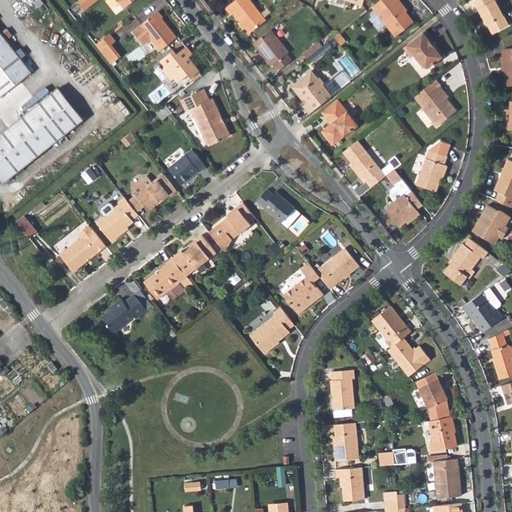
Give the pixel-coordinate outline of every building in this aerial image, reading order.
[(77,0),(84,10),(98,0),(77,0)] [(267,19),(253,0),(236,0),(226,7),(231,14),(234,11),(250,32),(267,19)] [(404,5),(399,0),(382,0),(373,7),(395,36),(413,23),(401,7),(404,5)] [(473,0),(483,19),(487,17),(495,31),(510,22),(495,0),(473,0)] [(151,38),(161,50),(176,38),(162,20),(164,18),(158,10),(133,31),(144,44),(151,38)] [(434,36),(427,28),(404,46),(412,56),(414,54),(425,69),(443,56),(429,39),(434,36)] [(287,50),(271,29),(253,43),(269,64),(272,62),(277,69),(290,59),(284,52),(287,50)] [(117,39),(111,31),(96,43),(102,51),(111,44),(117,39)] [(343,34),(338,39),(342,44),(348,40),(343,34)] [(304,52),(308,58),(325,44),(321,39),(304,52)] [(102,51),(113,64),(121,57),(111,44),(102,51)] [(192,73),(197,79),(204,74),(189,56),(193,52),(187,44),(177,52),(174,48),(161,59),(164,63),(165,69),(175,82),(178,79),(181,82),(192,73)] [(11,59),(7,63),(0,54),(0,96),(3,100),(23,83),(12,69),(17,66),(11,59)] [(304,105),(310,113),(342,88),(335,79),(325,87),(323,85),(324,82),(323,79),(322,77),(320,75),(318,74),(315,74),(310,68),(290,84),(302,99),(304,96),(308,101),(304,105)] [(443,86),(437,77),(416,94),(425,105),(423,108),(437,127),(455,111),(447,101),(450,98),(442,87),(443,86)] [(184,111),(189,108),(209,146),(232,134),(212,97),(208,99),(203,89),(179,101),(184,111)] [(356,124),(337,99),(320,112),(330,124),(323,130),(333,143),(356,124)] [(0,174),(67,121),(50,100),(0,139),(0,174)] [(166,119),(174,112),(167,103),(158,110),(166,119)] [(386,175),(358,140),(343,151),(353,163),(351,165),(364,182),(366,181),(371,187),(386,176),(386,175)] [(438,140),(428,149),(416,183),(434,190),(440,173),(442,174),(445,164),(442,162),(445,155),(444,155),(447,144),(438,140)] [(208,168),(193,149),(171,166),(184,183),(199,170),(201,173),(208,168)] [(395,155),(389,161),(395,169),(402,163),(395,155)] [(511,207),(511,160),(509,159),(494,189),(501,193),(497,201),(511,207)] [(422,205),(394,169),(386,175),(386,176),(393,185),(394,186),(389,190),(388,195),(393,201),(383,209),(398,227),(403,223),(406,225),(419,215),(416,210),(422,205)] [(172,195),(179,190),(165,173),(154,182),(138,194),(138,195),(146,205),(150,209),(169,193),(172,195)] [(138,194),(154,182),(148,175),(134,186),(134,189),(138,194)] [(261,208),(264,205),(283,219),(296,201),(277,187),(275,189),(269,185),(256,204),(261,208)] [(146,205),(138,195),(131,201),(138,210),(146,205)] [(135,219),(141,214),(138,210),(131,201),(127,196),(121,201),(123,203),(117,207),(119,210),(109,217),(107,215),(99,222),(115,242),(129,231),(128,229),(137,222),(135,219)] [(252,221),(258,216),(244,200),(237,206),(238,208),(221,222),(234,239),(254,224),(252,221)] [(509,218),(487,206),(471,232),(493,245),(497,238),(501,240),(508,228),(504,226),(509,218)] [(27,215),(19,221),(27,231),(34,225),(27,215)] [(75,272),(109,246),(90,222),(77,233),(79,237),(60,252),(75,272)] [(27,231),(31,237),(39,231),(34,225),(27,231)] [(189,274),(198,268),(219,251),(205,233),(199,237),(201,240),(186,251),(185,249),(175,256),(175,257),(189,274)] [(482,260),(488,253),(469,238),(464,244),(461,243),(450,256),(453,259),(442,272),(458,285),(464,278),(467,280),(473,273),(470,270),(480,258),(482,260)] [(345,246),(315,269),(330,288),(360,266),(345,246)] [(181,281),(190,275),(189,274),(175,257),(169,261),(170,263),(148,281),(161,297),(170,290),(181,281)] [(297,312),(321,293),(316,286),(314,288),(309,282),(319,275),(315,269),(308,260),(299,267),(306,276),(282,294),(297,312)] [(495,270),(503,277),(511,270),(502,263),(495,270)] [(188,289),(181,281),(170,290),(176,298),(188,289)] [(501,302),(489,287),(463,306),(468,313),(470,311),(484,331),(503,317),(497,307),(500,305),(501,302)] [(112,323),(117,330),(138,313),(139,315),(148,307),(136,291),(127,297),(125,294),(114,303),(117,306),(108,313),(114,320),(112,323)] [(248,331),(263,351),(278,339),(276,337),(288,329),(285,326),(292,321),(279,304),(271,311),(273,313),(248,331)] [(384,339),(391,348),(403,339),(411,333),(389,305),(371,319),(386,337),(384,339)] [(491,357),(498,379),(511,374),(511,356),(511,355),(511,354),(511,346),(509,347),(503,331),(490,338),(493,348),(491,348),(493,356),(491,357)] [(412,351),(403,339),(391,348),(388,350),(409,375),(429,361),(418,347),(412,351)] [(333,409),(356,407),(352,378),(354,377),(354,369),(331,371),(331,379),(329,379),(333,401),(333,409)] [(435,372),(415,381),(427,406),(431,404),(433,416),(448,413),(445,397),(446,397),(435,372)] [(511,381),(503,383),(508,401),(511,400),(511,381)] [(502,385),(491,387),(493,397),(504,394),(502,385)] [(431,404),(427,406),(430,421),(449,416),(448,413),(433,416),(431,404)] [(455,434),(451,416),(449,416),(430,421),(426,421),(431,443),(427,443),(430,454),(454,449),(451,435),(455,434)] [(334,460),(359,457),(356,422),(334,423),(336,442),(331,443),(334,460)] [(378,455),(379,465),(394,464),(393,454),(378,455)] [(433,460),(435,498),(459,495),(460,495),(458,465),(454,466),(454,458),(433,460)] [(366,497),(364,466),(337,468),(337,476),(342,476),(343,482),(345,482),(347,498),(366,497)] [(229,478),(215,480),(216,489),(230,487),(229,478)] [(200,481),(184,482),(185,490),(201,488),(200,481)] [(397,500),(397,497),(384,498),(385,509),(398,508),(397,500)] [(461,511),(460,503),(433,505),(433,511),(461,511)]
